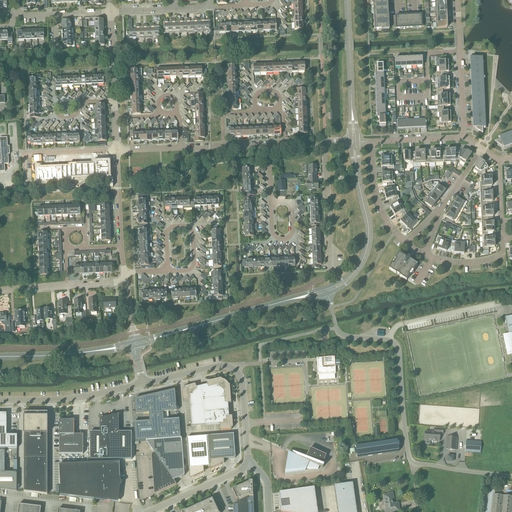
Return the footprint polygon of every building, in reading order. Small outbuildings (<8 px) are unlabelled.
[(35,0),(26,0),(27,5),(30,5),(30,9),(36,8),(35,0)] [(372,0),(374,30),(389,30),(389,17),(388,17),(387,0),(372,0)] [(422,15),(395,16),(395,17),(393,17),(394,28),(396,28),(396,29),(422,27),(424,27),(424,15),(422,15)] [(201,22),(201,30),(202,30),(202,32),(205,32),(205,30),(209,30),(209,22),(204,22),(204,18),(201,18),(201,22)] [(186,31),(186,23),(182,23),(182,19),(178,19),(178,23),(179,31),(186,31)] [(201,30),(201,22),(197,22),(197,19),(193,19),(193,22),(194,31),(195,31),(195,32),(199,32),(199,31),(201,30)] [(136,37),(135,29),(132,29),(131,20),(128,21),(128,29),(129,38),(136,37)] [(172,32),(171,24),(167,24),(167,20),(164,20),(164,24),(165,32),(172,32)] [(150,28),(150,37),(158,36),(158,28),(154,28),(154,24),(150,24),(150,28)] [(7,32),(1,32),(1,41),(8,41),(8,44),(12,44),(12,36),(8,36),(7,32)] [(441,58),(436,59),(436,62),(436,67),(439,67),(449,67),(448,61),(441,61),(441,58)] [(483,134),(482,128),(485,128),(482,58),(470,58),(473,128),(475,128),(475,129),(483,134)] [(439,72),(436,72),(436,76),(442,75),(442,73),(449,72),(449,67),(439,67),(439,72)] [(28,79),(28,85),(37,85),(36,79),(41,79),(41,75),(34,76),(34,79),(28,79)] [(97,76),(97,84),(98,84),(98,86),(103,85),(103,84),(106,84),(106,79),(104,79),(103,75),(97,76)] [(442,75),(436,76),(436,79),(437,79),(437,84),(440,84),(449,84),(449,78),(446,78),(442,78),(442,75)] [(438,89),(436,89),(437,93),(443,92),(442,90),(450,89),(449,84),(440,84),(437,84),(438,89)] [(443,92),(437,93),(437,96),(438,101),(440,101),(450,101),(450,95),(443,95),(443,92)] [(194,101),(202,100),(202,94),(194,94),(194,98),(187,98),(186,99),(183,96),(181,98),(185,103),(187,101),(194,101)] [(438,106),(437,106),(437,110),(443,109),(443,107),(450,106),(450,101),(440,101),(438,101),(438,106)] [(38,109),(29,109),(30,118),(38,118),(38,109)] [(443,109),(437,110),(437,113),(439,113),(439,118),(441,118),(451,118),(451,112),(447,112),(443,112),(443,109)] [(441,123),(438,123),(438,127),(444,126),(444,124),(451,123),(451,118),(441,118),(441,123)] [(236,138),(236,129),(230,130),(230,128),(227,128),(228,136),(228,137),(230,137),(230,138),(236,138)] [(307,128),(298,128),(299,134),(299,135),(297,135),(298,137),(307,137),(306,134),(307,134),(307,128)] [(140,141),(139,133),(134,133),(134,131),(130,131),(131,137),(133,137),(133,141),(140,141)] [(499,140),(495,142),(496,143),(502,147),(503,147),(504,148),(511,145),(511,131),(497,137),(499,140)] [(196,139),(194,139),(194,142),(203,141),(203,138),(204,138),(204,132),(196,132),(196,139)] [(37,144),(37,136),(31,136),(31,133),(27,133),(27,142),(31,142),(31,145),(37,144)] [(0,171),(5,172),(4,165),(8,164),(8,155),(9,155),(9,147),(7,147),(7,137),(0,137),(0,171)] [(461,151),(458,160),(460,161),(465,164),(471,154),(467,151),(467,152),(465,151),(461,149),(461,151)] [(445,151),(443,152),(443,156),(443,161),(444,163),(451,162),(451,160),(450,150),(445,151)] [(455,150),(450,150),(451,160),(458,160),(461,151),(455,151),(455,150)] [(425,151),(420,152),(420,164),(428,163),(428,157),(425,157),(425,151)] [(440,151),(435,151),(436,163),(443,163),(444,163),(443,161),(443,156),(440,157),(440,151)] [(410,152),(404,152),(405,162),(413,162),(413,158),(412,152),(410,153),(410,152)] [(415,152),(412,152),(413,158),(413,162),(413,164),(420,164),(420,152),(415,152)] [(381,162),(393,162),(393,154),(387,154),(387,157),(381,157),(381,162)] [(480,161),(474,170),(478,173),(479,171),(481,173),(485,170),(486,170),(488,169),(487,168),(486,165),(485,164),(485,163),(480,160),(480,161)] [(71,167),(39,168),(40,182),(71,181),(71,178),(108,176),(107,162),(91,162),(91,165),(71,165),(71,167)] [(392,170),(394,170),(393,162),(381,162),(382,167),(387,167),(388,170),(392,170)] [(241,175),(251,174),(250,165),(242,166),(242,168),(242,171),(241,171),(241,175)] [(308,178),(316,177),(316,174),(317,174),(317,169),(316,169),(315,165),(308,166),(309,174),(308,174),(308,178)] [(392,178),(392,170),(388,170),(388,173),(382,173),(382,178),(392,178)] [(485,170),(481,173),(481,177),(482,182),(492,182),(492,178),(491,177),(490,177),(490,174),(485,174),(485,170)] [(316,177),(308,178),(308,181),(307,181),(307,190),(318,189),(318,181),(316,181),(316,177)] [(388,186),(392,185),(392,178),(382,178),(382,183),(388,183),(388,186)] [(482,182),(480,182),(480,190),(486,190),(491,189),(491,187),(492,187),(492,182),(482,182)] [(439,183),(434,189),(435,190),(442,195),(445,191),(440,187),(442,185),(439,183)] [(385,196),(397,192),(394,185),(392,185),(388,186),(389,189),(384,191),(385,196)] [(253,186),(242,187),(242,190),(243,190),(243,193),(244,193),(244,196),(251,195),(251,193),(252,193),(251,190),(253,190),(253,186)] [(433,189),(430,193),(432,194),(439,200),(442,195),(435,190),(434,189),(433,189)] [(486,190),(480,190),(480,197),(492,197),(492,192),(491,192),(491,189),(486,190)] [(397,200),(399,199),(397,192),(385,196),(387,200),(392,199),(393,202),(397,200)] [(430,193),(427,197),(429,199),(435,204),(439,200),(432,194),(430,193)] [(156,204),(158,206),(160,204),(155,199),(153,202),(150,203),(147,203),(147,200),(148,199),(148,195),(138,195),(138,206),(147,206),(154,206),(156,204)] [(243,207),(252,206),(252,197),(245,198),(245,200),(243,200),(244,203),(243,203),(243,207)] [(310,206),(319,206),(318,202),(318,199),(317,199),(317,197),(308,197),(308,199),(309,200),(310,200),(310,206)] [(492,197),(480,197),(481,205),(487,205),(487,202),(493,202),(492,197)] [(183,198),(183,207),(183,208),(192,208),(192,199),(189,199),(189,198),(183,198)] [(201,206),(200,198),(194,198),(194,199),(192,199),(192,208),(194,208),(194,206),(201,206)] [(454,203),(461,207),(464,202),(457,198),(454,203)] [(429,199),(425,203),(432,208),(435,204),(429,199)] [(401,206),(397,200),(393,202),(395,204),(390,207),(392,212),(401,206)] [(459,212),(461,207),(454,203),(451,208),(459,212)] [(402,216),(405,213),(401,206),(392,212),(395,216),(400,213),(402,216)] [(456,217),(459,212),(451,208),(449,213),(456,217)] [(493,212),(481,213),(481,220),(488,220),(493,220),(493,217),(493,212)] [(404,225),(410,218),(405,213),(402,216),(404,218),(400,222),(404,225)] [(453,222),(456,217),(449,213),(446,218),(453,222)] [(410,218),(404,225),(408,229),(410,231),(418,222),(412,216),(410,218)] [(311,218),(311,224),(310,224),(310,226),(318,226),(318,224),(319,224),(319,218),(311,218)] [(488,220),(481,220),(482,228),(494,227),(493,222),(493,220),(488,220)] [(449,231),(452,225),(446,223),(444,228),(449,231)] [(494,227),(482,228),(482,236),(484,235),(488,235),(488,232),(494,232),(494,227)] [(442,251),(445,239),(438,236),(436,242),(439,243),(437,249),(442,251)] [(452,243),(452,241),(454,238),(450,237),(449,240),(445,239),(442,251),(450,253),(452,243)] [(460,242),(452,241),(452,243),(450,253),(459,254),(460,242)] [(460,242),(459,254),(464,254),(464,249),(467,249),(468,242),(460,242)] [(484,243),(482,243),(483,251),(489,251),(489,248),(495,247),(494,242),(484,243)] [(405,261),(404,260),(406,259),(399,254),(395,260),(397,261),(393,266),(392,265),(389,269),(406,281),(409,276),(408,276),(411,271),(413,271),(416,266),(410,261),(408,263),(409,260),(410,260),(410,259),(410,258),(409,258),(408,258),(407,258),(405,261)] [(322,259),(313,259),(313,266),(311,266),(311,269),(320,269),(320,266),(321,266),(321,263),(322,263),(322,259)] [(222,290),(214,290),(214,295),(211,295),(211,300),(213,300),(217,300),(222,300),(221,296),(223,296),(222,290)] [(111,299),(111,298),(103,298),(104,309),(116,308),(115,299),(111,299)] [(86,312),(87,321),(91,321),(90,313),(97,312),(96,299),(89,300),(90,311),(86,312)] [(87,321),(86,312),(83,312),(82,300),(74,301),(75,314),(82,314),(82,322),(87,321)] [(67,307),(67,301),(58,302),(59,315),(65,314),(66,324),(72,324),(71,307),(67,307)] [(44,310),(44,320),(52,319),(51,308),(44,309),(44,310)] [(45,321),(44,320),(44,310),(36,310),(37,321),(45,321)] [(16,323),(11,324),(12,333),(15,332),(15,327),(25,326),(24,311),(16,312),(16,323)] [(6,314),(0,314),(0,322),(1,322),(1,323),(1,324),(2,325),(3,326),(4,326),(5,333),(7,332),(7,334),(11,334),(10,332),(9,316),(6,316),(6,314)] [(508,335),(503,336),(507,355),(509,355),(511,354),(511,315),(505,317),(508,335)] [(35,317),(32,317),(32,324),(33,326),(33,332),(41,332),(40,325),(36,325),(35,317)] [(335,366),(335,361),(335,357),(318,358),(319,374),(335,373),(334,366),(335,366)] [(229,385),(228,385),(227,385),(226,385),(225,384),(224,383),(223,383),(223,382),(222,381),(222,380),(221,379),(207,382),(207,385),(196,388),(195,385),(184,388),(184,389),(183,389),(183,390),(184,401),(190,400),(192,426),(220,424),(220,431),(231,430),(231,429),(232,429),(232,428),(233,428),(232,417),(229,417),(228,404),(231,404),(230,385),(229,385)] [(150,422),(134,423),(135,442),(146,441),(158,440),(181,439),(179,419),(163,421),(163,413),(168,412),(167,393),(142,399),(143,414),(149,414),(150,422)] [(0,448),(5,449),(17,449),(17,435),(6,435),(6,428),(6,414),(1,414),(0,413),(0,448)] [(47,495),(47,414),(24,414),(24,492),(47,495)] [(119,414),(108,417),(108,460),(132,460),(132,432),(119,432),(119,414)] [(108,460),(108,417),(100,419),(100,432),(90,432),(90,435),(90,460),(108,460)] [(74,425),(74,422),(71,422),(71,420),(59,420),(59,454),(83,454),(83,435),(74,435),(74,428),(76,427),(75,424),(74,425)] [(443,435),(443,430),(435,429),(434,433),(425,433),(424,441),(439,442),(439,434),(443,435)] [(233,435),(208,437),(210,466),(210,470),(224,463),(224,459),(235,458),(233,435)] [(208,437),(186,438),(190,479),(204,472),(204,467),(210,466),(208,437)] [(456,450),(457,438),(447,437),(446,449),(456,450)] [(158,440),(146,441),(154,453),(151,455),(154,495),(176,485),(173,481),(184,476),(182,439),(181,439),(158,440)] [(397,439),(355,445),(357,458),(399,451),(397,439)] [(466,441),(465,451),(480,452),(481,442),(466,441)] [(0,488),(17,491),(17,473),(5,473),(5,449),(0,448),(0,488)] [(324,458),(309,451),(306,457),(292,451),(291,453),(289,452),(286,473),(285,473),(305,471),(306,469),(318,470),(320,466),(323,468),(324,465),(321,464),(324,458)] [(119,462),(59,465),(61,496),(94,500),(118,503),(120,485),(122,483),(120,482),(119,462)] [(245,483),(232,489),(237,499),(238,498),(239,501),(233,504),(233,511),(253,511),(252,481),(248,481),(248,483),(246,484),(245,483)] [(317,511),(314,488),(279,493),(280,509),(281,510),(281,511),(283,511),(286,511),(317,511)] [(393,505),(392,498),(393,498),(393,494),(391,493),(387,494),(387,495),(384,496),(387,509),(385,510),(385,511),(394,511),(399,511),(398,504),(393,505)] [(491,511),(511,511),(511,496),(493,495),(491,511)] [(208,502),(208,500),(181,511),(218,511),(216,504),(214,505),(212,500),(208,502)]
